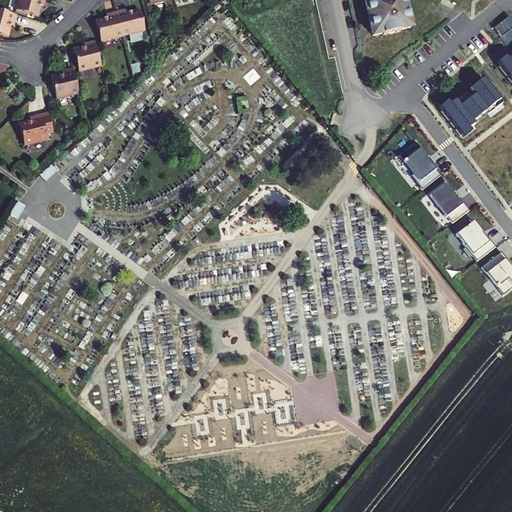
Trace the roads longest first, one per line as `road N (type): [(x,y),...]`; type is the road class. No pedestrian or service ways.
road 1 (residential): [(405,87),(511,230)]
road 2 (residential): [(367,113),(353,100),(334,0)]
